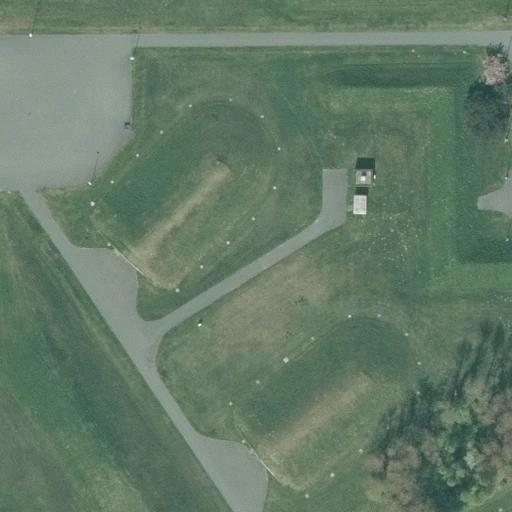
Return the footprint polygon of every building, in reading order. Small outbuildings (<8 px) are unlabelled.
[(137,270),(143,276),(247,168),(212,135),(110,241),(109,243),(117,251),(120,254),(132,265),(135,268),(137,270)] [(355,170),(355,186),(372,186),(373,170),(355,170)] [(354,213),(354,214),(366,214),(367,196),(355,196),(355,206),(354,213)] [(268,469),(274,477),(276,475),(391,385),(361,347),(244,439),(251,448),(253,450),(255,453),(265,465),(267,468),(268,469)] [(433,464),(445,472),(470,439),(451,425),(439,441),(434,437),(417,460),(430,469),(433,464)]
